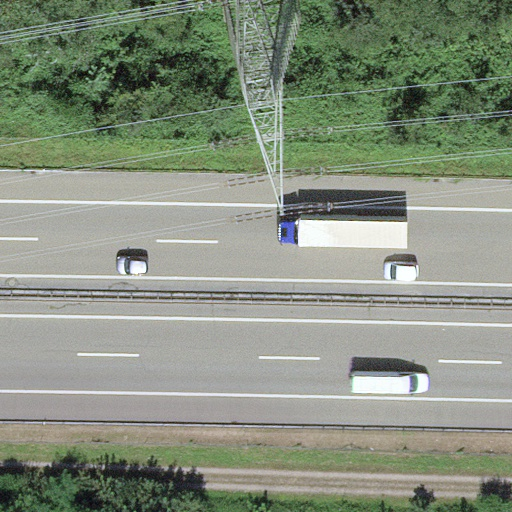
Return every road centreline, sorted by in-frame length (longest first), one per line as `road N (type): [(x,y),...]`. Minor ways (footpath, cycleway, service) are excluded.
road 1 (track): [(0,479),(511,497)]
road 2 (motorway): [(0,353),(511,361)]
road 3 (motorway): [(511,246),(0,239)]
